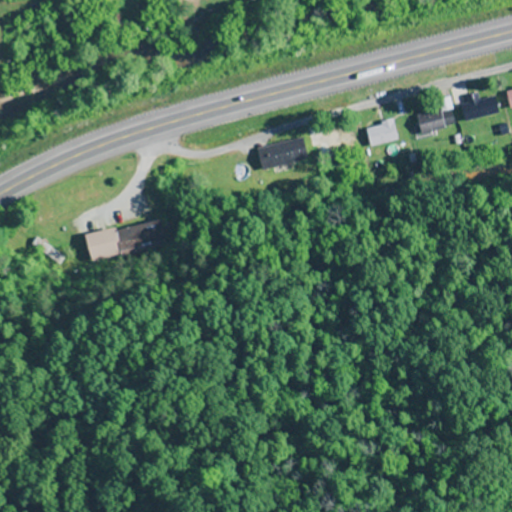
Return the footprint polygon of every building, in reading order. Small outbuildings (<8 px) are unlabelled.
[(462,121),(497,114),(494,98),(459,104),(462,121)] [(415,117),(421,136),(455,125),(450,106),(415,117)] [(365,127),(370,147),(397,141),(392,121),(365,127)] [(326,136),(325,154),(356,155),(356,136),(326,136)] [(258,155),(266,176),(309,161),(301,140),(258,155)] [(93,266),(170,244),(162,216),(86,237),(93,266)]
